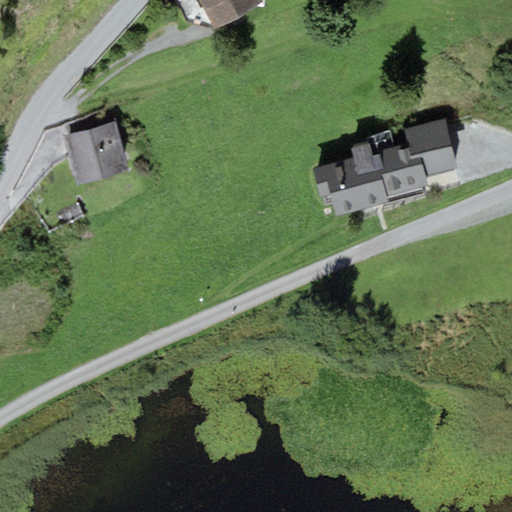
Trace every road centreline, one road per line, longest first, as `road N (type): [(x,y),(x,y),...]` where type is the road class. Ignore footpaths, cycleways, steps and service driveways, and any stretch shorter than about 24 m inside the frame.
road 1 (unclassified): [(0,420),(307,272),(511,186)]
road 2 (residential): [(0,174),(44,97),(132,0)]
